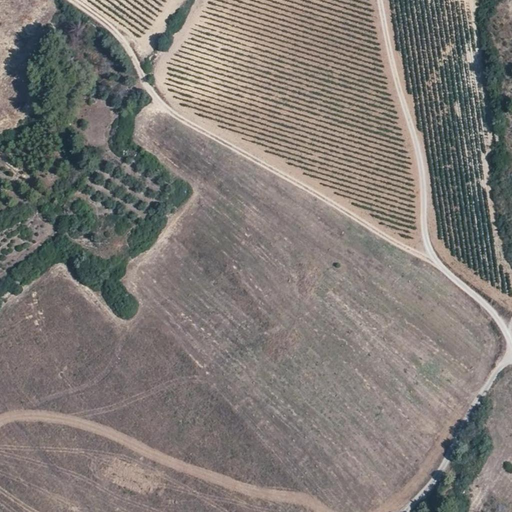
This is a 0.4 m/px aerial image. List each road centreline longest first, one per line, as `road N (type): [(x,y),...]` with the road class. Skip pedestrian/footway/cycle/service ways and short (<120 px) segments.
road 1 (unclassified): [(511,350),(496,317),(433,260),(380,0)]
road 2 (unclassified): [(511,350),(407,511)]
